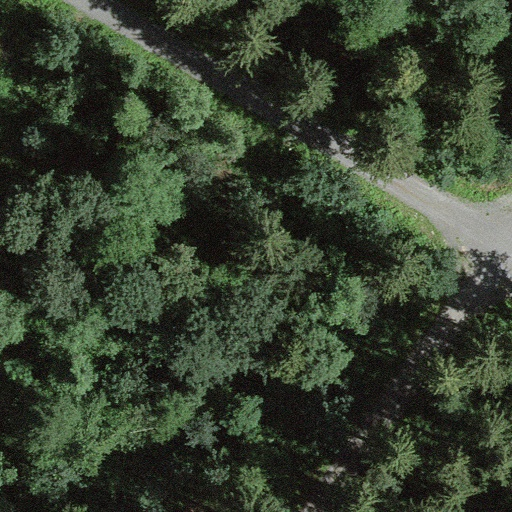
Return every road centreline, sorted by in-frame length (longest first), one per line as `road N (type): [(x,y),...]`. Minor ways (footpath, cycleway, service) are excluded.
road 1 (track): [(88,0),(511,238)]
road 2 (track): [(311,511),(511,229)]
